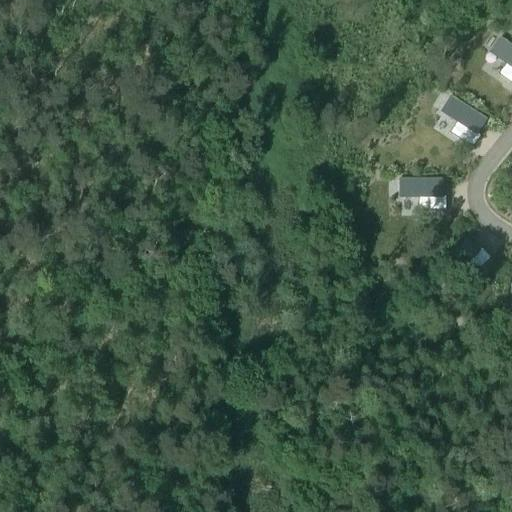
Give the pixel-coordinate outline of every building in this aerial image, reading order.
[(394,12),(378,13),(379,27),(413,26),(412,2),(422,1),(421,0),(396,0),(393,0),(394,12)] [(511,48),(499,39),(487,55),(503,66),(497,76),(511,86),(511,48)] [(449,98),(438,114),(455,125),(448,135),(471,150),(479,138),(476,136),(486,122),(449,98)] [(398,181),(398,201),(417,201),(417,213),(445,213),(445,198),(442,198),(442,182),(398,181)] [(465,241),(435,272),(449,286),(463,272),(471,280),(490,260),(480,250),(477,252),(465,241)]
